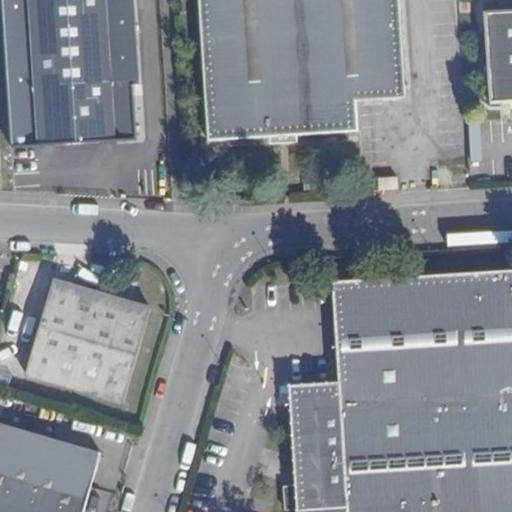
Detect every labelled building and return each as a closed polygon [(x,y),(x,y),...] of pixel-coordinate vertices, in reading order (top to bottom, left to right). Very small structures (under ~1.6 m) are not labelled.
[(3,0),(12,147),(136,140),(133,84),(140,84),(134,0),(3,0)] [(356,100),(405,97),(398,0),(199,0),(208,139),(357,130),(356,100)] [(511,8),(484,11),(490,105),(511,103),(511,8)] [(159,194),(159,162),(120,163),(120,194),(159,194)] [(510,511),(511,271),(334,283),(339,382),(289,385),(295,486),(283,487),(284,511),(296,511),(510,511)] [(28,375),(122,404),(150,308),(56,279),(28,375)] [(0,511),(83,511),(101,451),(0,421),(0,511)]
